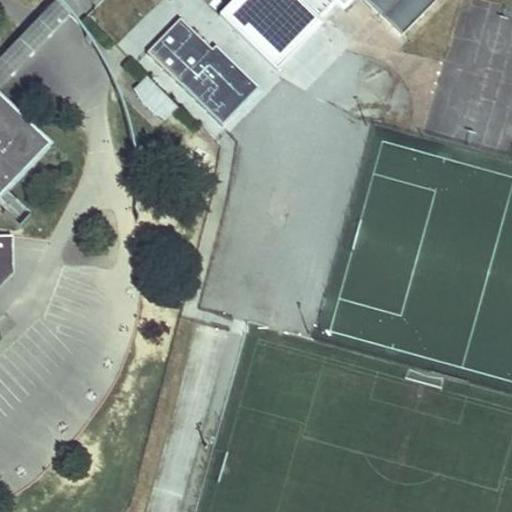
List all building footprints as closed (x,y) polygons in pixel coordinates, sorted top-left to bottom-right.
[(440,0),(235,0),(220,15),(275,71),(319,26),(341,3),(348,10),(357,0),(367,0),(405,37),(440,0)] [(0,60),(0,92),(71,19),(56,2),(0,60)] [(348,10),(341,3),(319,26),(326,32),(348,10)] [(182,18),(145,56),(221,129),(257,91),(182,18)] [(380,59),(358,82),(377,101),(399,78),(380,59)] [(6,193),(50,148),(0,98),(0,199),(6,194),(13,201),(1,213),(17,228),(29,216),(6,193)] [(130,152),(161,150),(158,118),(128,120),(130,152)] [(0,288),(13,275),(13,239),(0,238),(0,288)]
